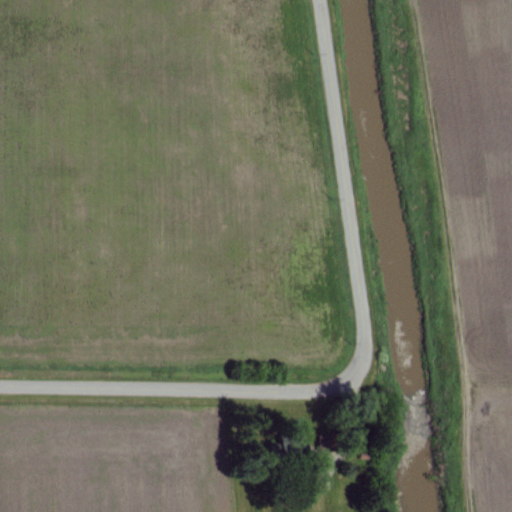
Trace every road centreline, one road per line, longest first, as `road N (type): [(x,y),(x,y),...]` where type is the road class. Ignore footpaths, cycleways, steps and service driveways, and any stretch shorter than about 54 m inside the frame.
road 1 (residential): [(351,371),(376,339),(325,0)]
road 2 (residential): [(351,371),(0,368)]
